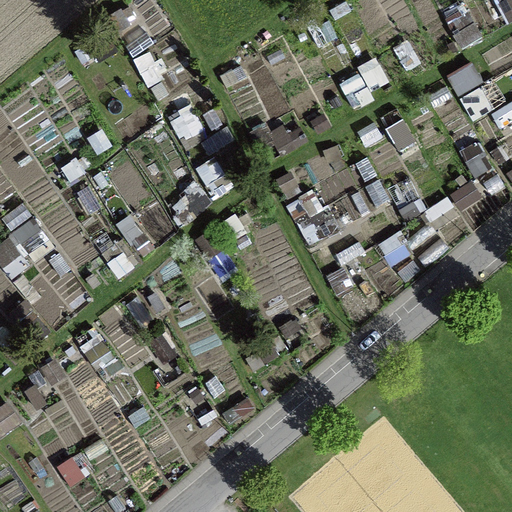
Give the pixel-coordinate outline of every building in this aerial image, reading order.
[(460,0),(440,12),(462,50),(484,37),(461,0),(460,0)] [(511,0),(493,0),(507,26),(511,23),(511,0)] [(330,10),(335,21),(353,14),(348,2),(330,10)] [(120,33),(131,27),(121,10),(110,16),(120,33)] [(491,15),(495,22),(501,18),(497,11),(491,15)] [(318,48),(338,39),(326,14),(306,23),(318,48)] [(274,36),(279,32),(274,26),(269,29),(274,36)] [(398,40),(393,31),(372,44),(378,52),(398,40)] [(407,40),(393,49),(407,72),(421,63),(407,40)] [(452,55),(458,52),(453,43),(447,46),(452,55)] [(133,62),(148,89),(165,80),(162,75),(168,72),(162,59),(155,62),(151,53),(133,62)] [(358,69),(371,93),(389,84),(375,59),(358,69)] [(448,79),(459,98),(484,84),(474,65),(448,79)] [(227,89),(248,78),(242,67),(221,78),(227,89)] [(335,79),(347,73),(344,67),(332,73),(335,79)] [(340,85),(354,109),(360,106),(362,109),(375,101),(359,74),(340,85)] [(152,89),(158,102),(168,96),(162,84),(152,89)] [(434,109),(453,98),(446,85),(426,95),(434,109)] [(481,87),(460,100),(474,123),(495,109),(481,87)] [(295,100),(302,113),(310,109),(302,96),(295,100)] [(335,110),(343,105),(338,97),(330,102),(335,110)] [(511,102),(491,116),(500,130),(511,122),(511,102)] [(185,151),(208,138),(191,106),(168,118),(185,151)] [(212,131),(223,125),(215,110),(204,116),(212,131)] [(310,121),(318,135),(331,128),(323,114),(310,121)] [(402,120),(385,130),(398,152),(415,142),(402,120)] [(275,147),(282,158),(310,142),(302,127),(288,134),(283,126),(271,133),(265,123),(252,130),(253,132),(248,135),(259,155),(275,147)] [(366,148),(383,138),(375,123),(358,133),(366,148)] [(228,127),(201,145),(210,158),(237,140),(228,127)] [(97,156),(113,147),(103,130),(87,139),(97,156)] [(0,138),(0,148),(4,154),(19,142),(11,131),(0,138)] [(460,152),(475,179),(494,169),(478,141),(460,152)] [(343,159),(338,145),(323,151),(328,165),(331,164),(334,173),(344,169),(340,160),(343,159)] [(491,153),(499,166),(509,160),(501,147),(491,153)] [(61,170),(71,184),(86,174),(84,171),(92,166),(86,157),(78,162),(76,159),(71,162),(71,163),(61,170)] [(196,170),(217,201),(236,188),(215,157),(196,170)] [(366,183),(377,177),(368,158),(356,164),(366,183)] [(291,172),(276,180),(287,200),(302,192),(291,172)] [(482,199),(471,182),(469,184),(463,175),(455,181),(461,189),(450,196),(461,213),(482,199)] [(482,184),(491,197),(505,188),(496,175),(482,184)] [(405,222),(427,210),(410,178),(388,191),(405,222)] [(97,183),(105,197),(113,193),(104,179),(97,183)] [(379,180),(365,187),(377,209),(390,202),(379,180)] [(214,203),(195,181),(166,206),(186,228),(214,203)] [(88,216),(102,208),(89,186),(77,193),(80,198),(78,199),(88,216)] [(297,224),(309,246),(340,229),(327,205),(322,208),(312,190),(298,198),(299,200),(286,208),(295,225),(297,224)] [(431,236),(459,216),(446,199),(419,218),(431,236)] [(2,220),(11,232),(32,217),(23,204),(2,220)] [(106,230),(112,227),(102,213),(97,216),(106,230)] [(223,223),(236,241),(250,231),(247,227),(253,223),(247,214),(239,220),(235,214),(223,223)] [(142,256),(154,247),(130,216),(116,227),(131,246),(133,244),(142,256)] [(0,242),(0,265),(12,281),(30,267),(24,259),(28,255),(34,263),(55,247),(33,218),(0,242)] [(212,230),(196,241),(223,284),(240,273),(212,230)] [(391,269),(412,256),(405,245),(408,243),(401,232),(379,246),(386,257),(384,258),(391,269)] [(417,258),(425,268),(449,249),(441,239),(417,258)] [(358,242),(335,256),(342,267),(365,254),(358,242)] [(321,251),(326,259),(332,255),(327,247),(321,251)] [(48,261),(61,279),(72,270),(59,253),(48,261)] [(119,281),(135,268),(123,253),(107,266),(119,281)] [(92,261),(96,268),(104,263),(100,256),(92,261)] [(398,274),(406,284),(421,271),(413,261),(398,274)] [(339,297),(354,287),(343,269),(328,279),(339,297)] [(34,307),(44,299),(24,275),(14,283),(34,307)] [(92,291),(101,285),(94,275),(86,281),(92,291)] [(368,298),(375,293),(367,281),(360,286),(368,298)] [(147,298),(158,314),(166,309),(155,293),(147,298)] [(154,321),(138,296),(125,304),(142,329),(154,321)] [(51,333),(25,301),(6,316),(33,348),(51,333)] [(285,340),(302,329),(295,318),(278,329),(285,340)] [(234,331),(228,319),(217,324),(222,336),(234,331)] [(76,341),(97,372),(105,367),(111,377),(124,368),(96,327),(76,341)] [(149,343),(164,367),(178,358),(164,334),(149,343)] [(254,372),(280,357),(277,353),(286,347),(278,335),(269,340),(267,337),(242,353),(254,372)] [(65,353),(69,358),(77,353),(72,347),(65,353)] [(55,360),(40,369),(52,388),(67,378),(55,360)] [(2,373),(4,376),(12,370),(10,367),(2,373)] [(39,390),(47,384),(39,371),(30,377),(39,390)] [(105,385),(111,395),(126,386),(120,376),(105,385)] [(205,385),(215,400),(226,392),(216,378),(205,385)] [(34,386),(24,392),(37,412),(47,406),(34,386)] [(187,393),(196,405),(205,399),(196,387),(187,393)] [(256,410),(247,398),(223,415),(231,427),(256,410)] [(0,407),(0,439),(1,440),(24,423),(8,402),(0,407)] [(126,415),(136,429),(151,420),(141,405),(126,415)] [(202,425),(218,416),(215,410),(199,419),(202,425)] [(84,448),(90,460),(108,450),(101,438),(84,448)] [(57,465),(71,485),(90,472),(77,452),(57,465)] [(37,472),(44,467),(37,455),(29,460),(37,472)] [(115,511),(118,511),(126,506),(117,493),(107,500),(115,511)] [(22,506),(25,511),(30,511),(39,506),(34,498),(22,506)]
